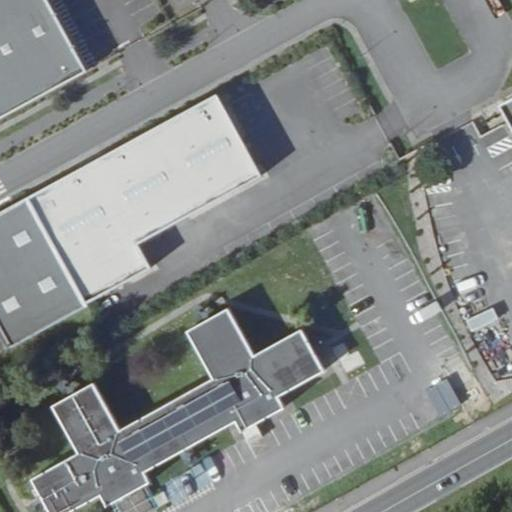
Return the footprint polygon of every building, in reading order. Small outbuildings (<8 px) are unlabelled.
[(50,0),(0,0),(0,119),(89,70),(51,0),(50,0)] [(56,0),(51,0),(89,70),(94,68),(56,0)] [(217,93),(28,196),(86,302),(151,267),(137,243),(262,175),(217,93)] [(511,97),(500,104),(511,126),(511,97)] [(486,153),(508,150),(505,128),(482,131),(486,153)] [(28,196),(0,211),(0,324),(13,347),(88,305),(86,302),(28,196)] [(97,511),(98,511),(137,491),(142,488),(137,477),(222,431),(227,442),(272,418),(266,407),(315,377),(291,336),(243,362),(218,315),(171,340),(197,387),(112,434),(87,387),(39,414),(65,460),(16,487),(29,511),(72,511),(88,504),(90,503),(94,511),(97,511)] [(350,339),(330,347),(341,374),(361,367),(350,339)] [(149,511),(137,491),(98,511),(149,511)]
